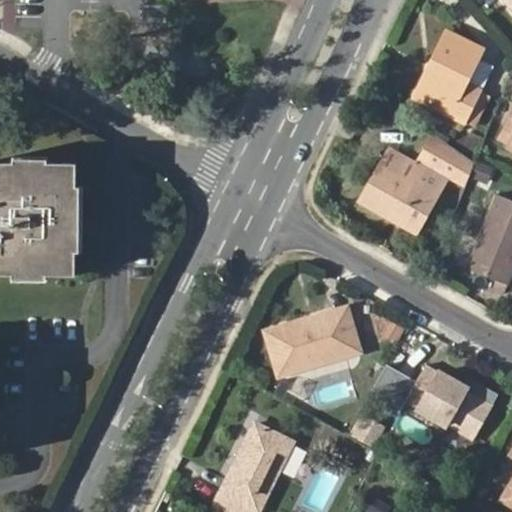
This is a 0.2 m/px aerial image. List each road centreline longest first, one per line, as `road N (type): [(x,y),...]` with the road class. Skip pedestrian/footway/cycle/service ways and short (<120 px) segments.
road 1 (tertiary): [(237,191),(81,511)]
road 2 (tertiary): [(125,511),(270,215)]
road 3 (residential): [(511,346),(270,215)]
road 4 (residential): [(0,56),(237,191)]
road 5 (tertiary): [(270,215),(371,0)]
road 6 (tertiary): [(330,0),(237,191)]
